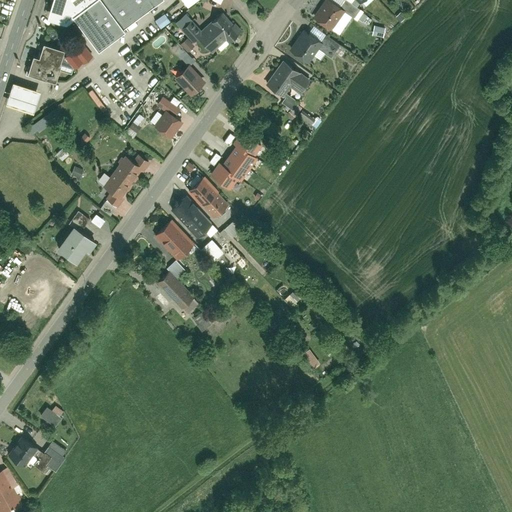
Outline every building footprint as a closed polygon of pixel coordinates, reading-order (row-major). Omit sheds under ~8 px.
[(75,16),(100,49),(126,29),(124,27),(160,0),(52,0),(47,18),(67,23),(75,16)] [(323,0),(313,15),(332,28),(346,9),(340,5),(332,0),(323,0)] [(349,0),(344,0),(340,5),(346,9),(355,16),(360,8),(349,0)] [(187,12),(177,20),(194,40),(199,35),(213,51),(227,39),(229,41),(241,30),(224,10),(202,29),(187,12)] [(383,36),(385,26),(374,23),(372,33),(383,36)] [(323,41),(304,28),(290,48),(309,61),(319,46),(323,41)] [(323,41),(319,46),(332,55),(341,43),(328,34),(323,41)] [(185,47),(188,50),(195,44),(188,36),(181,42),(185,47)] [(84,62),(93,55),(79,37),(70,45),(72,48),(83,61),(84,62)] [(34,54),(29,73),(55,81),(65,48),(45,42),(41,56),(34,54)] [(179,52),(189,64),(191,62),(195,58),(188,50),(185,47),(179,52)] [(83,61),(72,48),(65,53),(76,67),(83,61)] [(310,77),(284,58),(267,83),(285,96),(288,91),(292,85),(300,90),(310,77)] [(175,75),(191,94),(206,80),(191,62),(189,64),(175,75)] [(153,77),(139,96),(143,99),(157,80),(153,77)] [(6,104),(34,113),(41,89),(13,80),(6,104)] [(300,100),(288,91),(285,96),(282,100),(294,109),(300,100)] [(166,108),(175,114),(181,106),(164,94),(158,102),(166,108)] [(129,104),(116,122),(123,127),(136,109),(129,104)] [(32,135),(61,115),(55,107),(26,127),(32,135)] [(154,125),(172,137),(184,120),(175,114),(166,108),(154,125)] [(315,117),(303,108),(299,114),(311,122),(315,117)] [(140,112),(134,120),(138,123),(144,115),(140,112)] [(137,131),(141,126),(138,123),(134,120),(130,125),(137,131)] [(224,164),(221,162),(213,172),(230,185),(238,174),(241,177),(257,156),(253,153),(262,141),(244,128),(235,141),(239,143),(224,164)] [(230,144),(234,134),(229,131),(224,141),(230,144)] [(60,158),(68,154),(65,147),(57,151),(60,158)] [(214,164),(221,154),(215,151),(209,160),(214,164)] [(139,152),(134,159),(143,165),(145,167),(150,159),(139,152)] [(112,189),(121,196),(143,165),(134,159),(126,153),(105,184),(112,189)] [(72,173),(81,176),(84,168),(76,164),(72,173)] [(206,174),(189,190),(203,204),(204,203),(218,190),(219,189),(206,174)] [(121,196),(112,189),(106,197),(118,205),(124,198),(121,196)] [(229,202),(218,190),(204,203),(215,215),(229,202)] [(170,207),(198,237),(214,222),(186,193),(170,207)] [(74,225),(82,230),(91,217),(79,209),(70,222),(74,225)] [(96,212),(92,219),(101,225),(105,219),(96,212)] [(246,224),(238,216),(221,231),(229,240),(246,224)] [(154,235),(176,258),(195,240),(173,217),(154,235)] [(58,247),(77,260),(86,247),(90,250),(97,241),(82,230),(74,225),(58,247)] [(222,249),(212,239),(202,248),(212,259),(222,249)] [(170,270),(177,277),(186,268),(176,258),(167,266),(170,270)] [(159,281),(183,307),(195,296),(177,277),(170,270),(159,281)] [(284,298),(291,305),(299,296),(292,290),(284,298)] [(196,316),(204,328),(214,321),(205,309),(196,316)] [(311,368),(318,363),(308,349),(301,354),(311,368)] [(52,409),(60,415),(64,410),(56,404),(52,409)] [(40,414),(55,426),(62,417),(60,415),(52,409),(48,405),(40,414)] [(9,454),(26,466),(39,447),(22,435),(9,454)] [(53,440),(49,445),(63,455),(67,449),(53,440)] [(47,463),(57,470),(66,457),(63,455),(49,445),(45,451),(52,456),(47,463)] [(0,470),(0,509),(1,511),(8,511),(23,505),(5,468),(0,470)]
